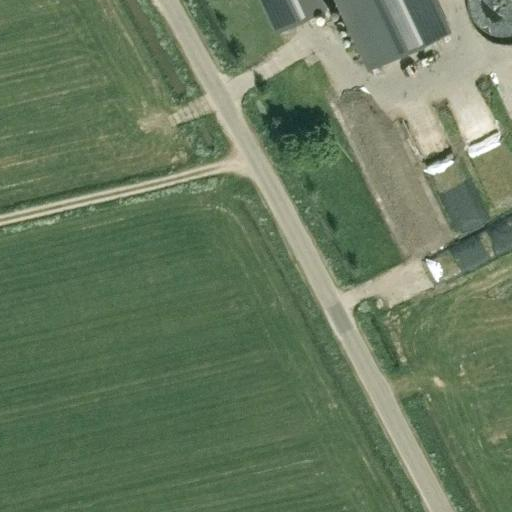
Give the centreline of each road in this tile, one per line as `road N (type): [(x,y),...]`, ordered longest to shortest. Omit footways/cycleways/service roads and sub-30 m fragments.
road 1 (unclassified): [(439,511),(164,0)]
road 2 (track): [(218,98),(328,31),(368,105),(468,57),(453,0)]
road 3 (track): [(252,157),(0,220)]
